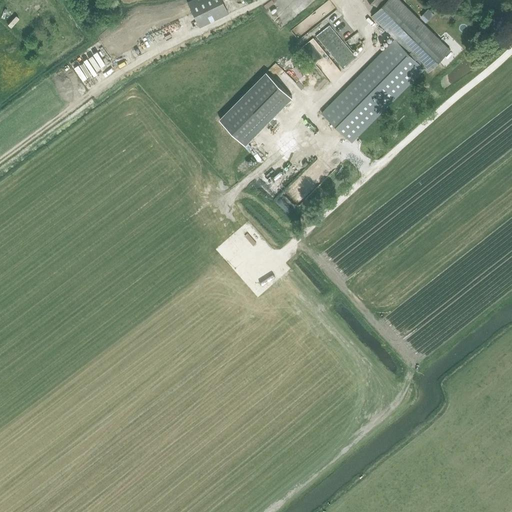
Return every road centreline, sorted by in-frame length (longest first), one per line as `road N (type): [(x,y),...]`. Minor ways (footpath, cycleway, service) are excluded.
road 1 (track): [(223,248),(253,281),(511,51)]
road 2 (track): [(0,162),(180,39),(268,0)]
